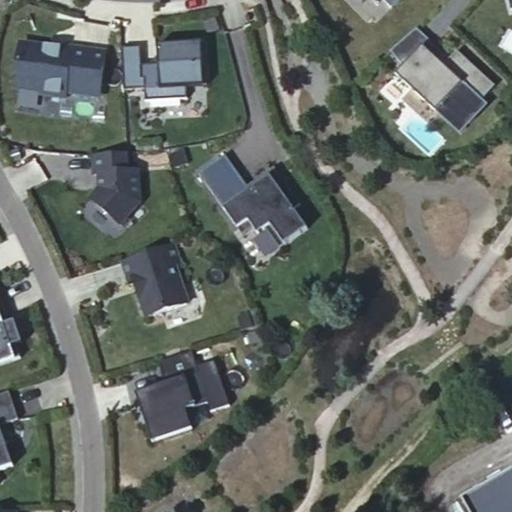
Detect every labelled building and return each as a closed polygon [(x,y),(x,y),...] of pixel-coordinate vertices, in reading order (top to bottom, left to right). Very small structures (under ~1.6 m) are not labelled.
[(400,0),(372,0),(375,2),(377,0),(383,0),(391,8),(400,0)] [(48,48),(21,44),(18,68),(21,68),(18,89),(42,93),(42,95),(65,99),(66,94),(100,98),(106,52),(71,48),(70,54),(48,51),(48,48)] [(146,89),(147,102),(188,99),(187,88),(205,87),(204,64),(203,44),(159,46),(159,56),(160,61),(156,65),(152,65),(142,66),(141,47),(122,48),(125,91),(146,89)] [(443,56),(439,61),(423,48),(397,75),(424,101),(428,97),(461,126),(483,103),(482,101),(495,87),(457,52),(449,60),(443,56)] [(159,56),(152,65),(156,65),(160,61),(159,56)] [(145,202),(143,171),(127,172),(126,154),(121,153),(116,154),(111,154),(106,154),(93,156),(94,175),(99,175),(100,190),(91,199),(121,225),(145,202)] [(226,155),(199,174),(224,209),(238,230),(243,237),(243,236),(239,229),(248,222),(258,235),(271,226),(285,246),(308,230),(294,210),(301,205),(274,168),(257,181),(260,185),(251,191),(248,187),(226,155)] [(134,279),(147,318),(188,304),(175,265),(180,263),(173,245),(122,262),(129,280),(134,279)] [(0,296),(0,365),(21,359),(17,346),(23,344),(16,322),(5,325),(3,319),(8,318),(0,296)] [(166,385),(137,395),(147,425),(153,444),(193,430),(186,411),(208,404),(211,413),(230,406),(215,362),(197,367),(192,352),(159,364),(166,385)] [(5,445),(0,428),(0,425),(18,420),(9,392),(0,395),(0,470),(13,466),(9,454),(6,455),(2,446),(5,445)] [(455,511),(511,511),(511,479),(456,511),(455,511)]
